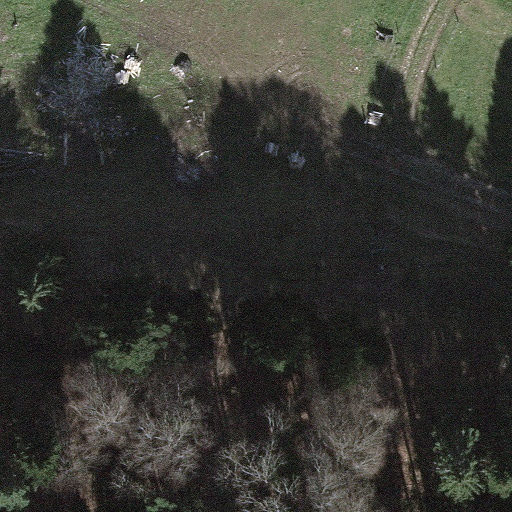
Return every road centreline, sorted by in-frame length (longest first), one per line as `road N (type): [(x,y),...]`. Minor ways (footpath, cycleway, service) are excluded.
road 1 (track): [(414,177),(269,111),(64,0)]
road 2 (track): [(511,206),(414,177),(408,101),(421,35),(444,0)]
